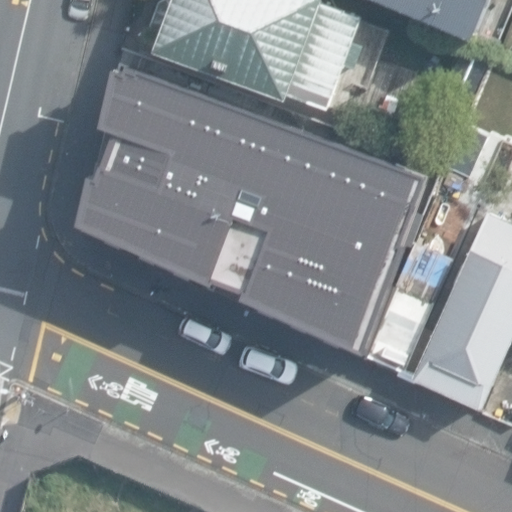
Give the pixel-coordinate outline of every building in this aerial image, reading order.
[(326,0),(172,0),(158,5),(152,25),(159,42),(155,53),(287,103),(290,95),(328,110),(365,19),(325,3),(326,0)] [(492,0),(362,0),(475,43),(492,0)] [(361,344),(423,167),(129,56),(126,67),(116,63),(103,120),(116,124),(104,156),(95,153),(80,219),(210,278),(213,271),(244,285),(242,291),(361,344)] [(511,223),(489,213),(446,308),(415,381),(485,413),(511,351),(511,223)] [(407,374),(437,303),(399,288),(369,359),(407,374)]
